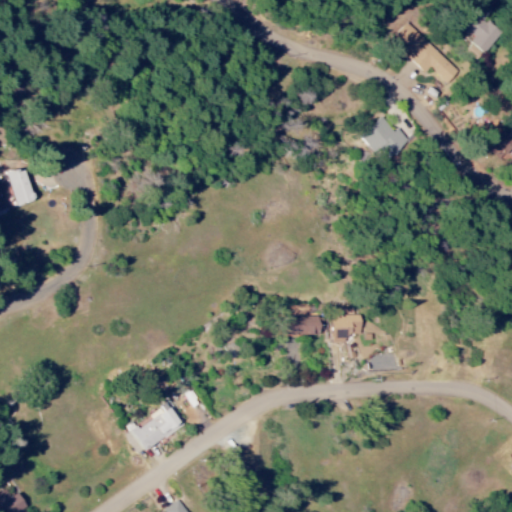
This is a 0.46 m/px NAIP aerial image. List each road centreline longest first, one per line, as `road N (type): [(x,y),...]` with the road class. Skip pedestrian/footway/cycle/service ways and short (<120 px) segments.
road 1 (residential): [(112,511),(277,401),(456,389),(511,409)]
road 2 (residential): [(229,0),(295,45),(401,86),(483,172),(511,188)]
road 3 (residential): [(0,311),(61,284),(87,248),(88,190),(66,158)]
